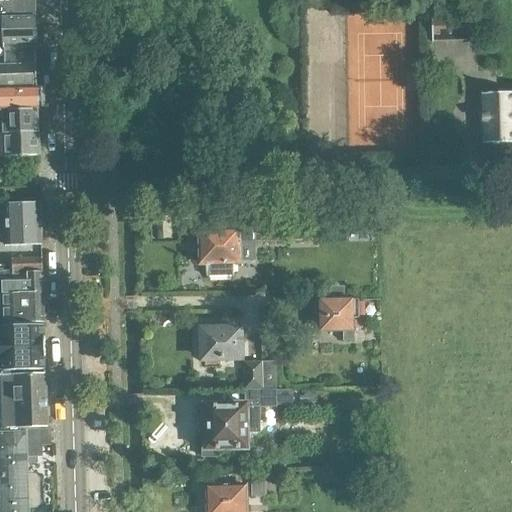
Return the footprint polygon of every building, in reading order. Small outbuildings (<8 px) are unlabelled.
[(0,0),(0,21),(36,20),(35,0),(0,0)] [(468,13),(432,14),(432,42),(434,42),(469,41),(469,40),(469,37),(469,26),(468,13)] [(37,46),(36,20),(0,21),(0,28),(3,28),(3,47),(37,46)] [(0,81),(36,80),(35,52),(4,53),(4,58),(0,58),(0,81)] [(421,71),(407,71),(407,91),(421,91),(421,71)] [(0,109),(36,109),(37,109),(36,80),(0,81),(0,109)] [(511,90),(484,92),(485,141),(511,140),(511,90)] [(37,132),(36,109),(0,109),(0,121),(2,121),(3,133),(37,132)] [(4,156),(38,153),(37,132),(3,133),(4,156)] [(42,244),(40,202),(6,203),(7,212),(0,212),(0,235),(7,235),(7,246),(42,244)] [(202,231),(201,233),(201,259),(202,260),(202,261),(204,262),(207,262),(208,276),(234,275),(234,261),(238,261),(240,258),(240,246),(255,246),(255,243),(301,241),(301,218),(312,217),(290,217),(254,218),(254,233),(251,233),(239,233),(236,230),(227,230),(227,225),(212,225),(212,230),(206,230),(203,231),(202,231)] [(6,266),(0,266),(0,278),(1,279),(1,281),(1,294),(4,293),(10,293),(44,292),(43,257),(12,259),(13,268),(6,268),(6,266)] [(4,293),(1,294),(2,323),(10,323),(45,322),(44,292),(10,293),(4,293)] [(353,342),(352,318),(359,318),(359,299),(314,300),(314,319),(320,319),(321,332),(343,331),(343,342),(353,342)] [(44,325),(2,326),(3,339),(3,349),(46,347),(45,344),(45,337),(44,337),(44,325)] [(230,330),(229,326),(214,327),(214,330),(204,330),(204,359),(242,358),(241,330),(230,330)] [(46,347),(3,349),(4,371),(45,370),(45,357),(46,357),(46,347)] [(247,388),(263,387),(262,362),(246,363),(247,388)] [(276,362),(262,362),(263,387),(277,387),(276,362)] [(31,373),(3,375),(4,428),(48,427),(48,426),(46,373),(31,373)] [(204,456),(221,455),(221,448),(249,447),(249,432),(262,432),(261,406),(279,405),(278,403),(294,403),(294,389),(278,389),(247,389),(247,404),(206,405),(206,408),(202,411),(202,416),(206,420),(207,433),(202,436),(202,441),(204,442),(204,456)] [(317,396),(317,391),(304,390),(304,396),(300,396),(300,403),(317,403),(317,396)] [(3,434),(0,434),(2,511),(28,511),(29,506),(36,506),(40,501),(39,478),(36,474),(28,474),(27,462),(35,462),(35,456),(35,455),(39,455),(39,445),(42,445),(49,444),(48,427),(4,428),(2,428),(3,434)] [(254,495),(266,495),(265,472),(253,472),(254,495)] [(208,511),(247,511),(247,489),(244,486),(210,486),(208,490),(208,511)]
